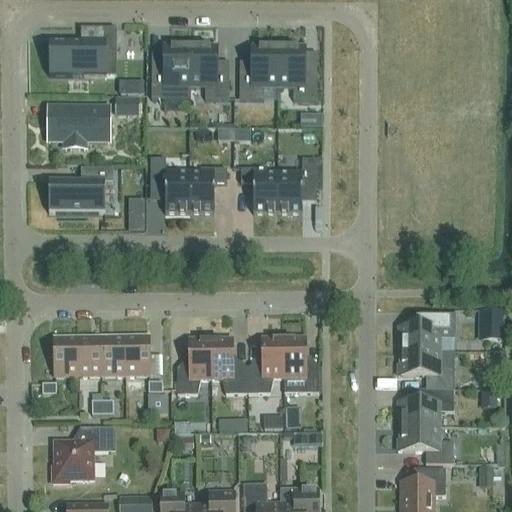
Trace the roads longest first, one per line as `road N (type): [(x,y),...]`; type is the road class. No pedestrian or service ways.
road 1 (residential): [(13,245),(11,11),(368,14),(367,244)]
road 2 (residential): [(13,307),(367,301)]
road 3 (residential): [(13,245),(367,244)]
road 4 (residential): [(367,301),(368,511)]
road 5 (residential): [(20,511),(13,307)]
